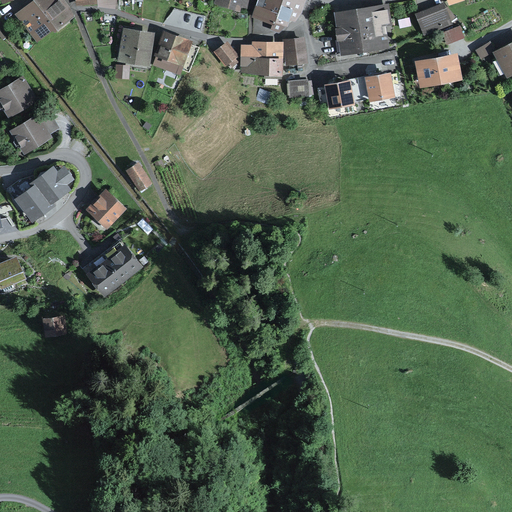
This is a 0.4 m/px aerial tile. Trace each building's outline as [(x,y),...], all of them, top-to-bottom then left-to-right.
[(64,1),(60,4),(57,0),(38,0),(35,2),(55,27),(56,29),(64,22),(62,19),(66,16),(69,19),(73,16),(69,8),(64,1)] [(258,16),(257,18),(274,24),(275,21),(278,12),(282,0),(259,0),(254,14),(258,16)] [(300,12),(304,1),(300,0),(282,0),(278,12),(275,21),(274,24),(273,28),(278,30),(281,29),(286,15),(295,18),(300,12)] [(35,31),(41,38),(55,27),(35,2),(29,6),(30,7),(19,16),(32,33),(35,31)] [(420,18),(426,32),(449,22),(443,8),(420,18)] [(388,22),(387,10),(364,13),(366,37),(368,48),(381,46),(378,24),(388,22)] [(337,17),(342,52),(368,48),(366,37),(364,13),(337,17)] [(444,30),(447,43),(465,38),(462,25),(444,30)] [(123,59),(145,63),(151,36),(130,31),(123,59)] [(182,62),(180,68),(189,71),(198,47),(189,44),(189,43),(166,34),(155,64),(166,68),(170,57),(182,62)] [(289,64),(307,62),(304,40),(285,42),(289,64)] [(477,50),(481,58),(494,50),(490,42),(477,50)] [(226,44),(223,47),(220,43),(214,47),(230,67),(235,62),(231,57),(235,54),(226,44)] [(256,59),(263,59),(263,46),(243,46),(243,66),(246,66),(256,66),(256,59)] [(280,78),(281,47),(263,46),(263,59),(256,59),(256,66),(255,70),(266,70),(266,77),(280,78)] [(493,61),(500,75),(511,69),(511,46),(500,53),(502,56),(493,61)] [(419,63),(423,83),(458,76),(454,57),(419,63)] [(117,66),(117,76),(128,77),(128,67),(117,66)] [(392,95),(389,75),(368,79),(372,99),(392,95)] [(0,108),(4,109),(6,108),(10,114),(34,99),(22,79),(0,91),(0,98),(1,99),(0,99),(0,108)] [(291,83),(292,95),(307,94),(306,81),(291,83)] [(321,103),(330,102),(331,106),(352,102),(348,82),(318,88),(321,103)] [(56,114),(48,118),(56,133),(64,129),(56,114)] [(16,145),(20,146),(22,145),(25,150),(49,136),(37,117),(13,131),(17,136),(15,137),(14,141),(16,145)] [(128,169),(140,189),(150,183),(138,163),(128,169)] [(53,170),(35,183),(42,192),(49,201),(66,188),(53,170)] [(33,217),(51,204),(39,189),(37,186),(20,199),(33,217)] [(122,208),(110,195),(93,212),(106,225),(122,208)] [(139,265),(125,247),(108,261),(122,278),(139,265)] [(18,285),(26,282),(17,261),(0,268),(0,283),(1,287),(2,286),(4,291),(13,287),(11,283),(16,281),(18,285)] [(90,275),(104,292),(122,278),(108,261),(90,275)] [(46,320),(48,334),(67,331),(64,318),(46,320)]
